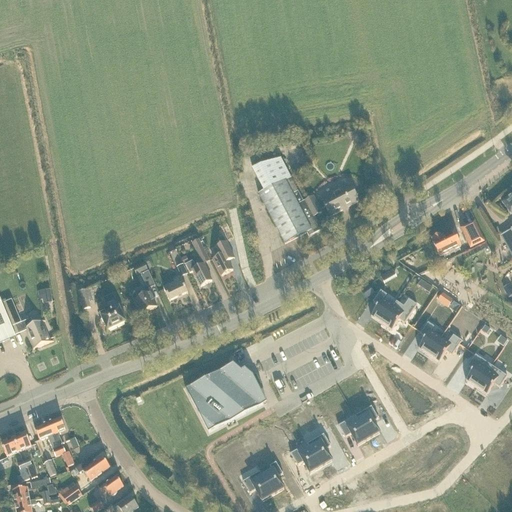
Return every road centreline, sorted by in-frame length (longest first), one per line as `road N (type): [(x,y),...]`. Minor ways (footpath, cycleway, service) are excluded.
road 1 (track): [(74,371),(8,54)]
road 2 (primary): [(80,386),(226,328),(352,258)]
road 3 (residential): [(457,405),(303,497)]
road 4 (residential): [(494,432),(437,492),(360,511)]
road 5 (unclassified): [(175,511),(113,447),(80,386)]
road 6 (residential): [(337,329),(351,328),(457,405)]
road 7 (primary): [(458,189),(390,224),(352,258)]
road 8 (primary): [(352,258),(458,189)]
